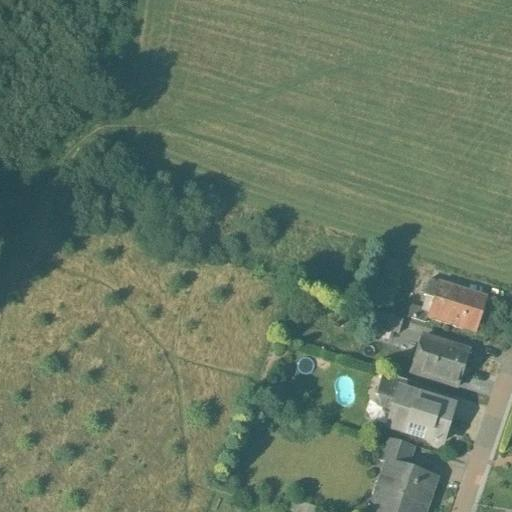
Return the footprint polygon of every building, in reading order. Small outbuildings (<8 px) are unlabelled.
[(486,299),(428,281),(423,296),(433,299),(429,311),(426,319),(475,334),(486,299)] [(429,311),(406,304),(403,316),(425,323),(426,319),(429,311)] [(404,321),(364,309),(360,323),(399,335),(404,321)] [(469,353),(420,338),(410,373),(458,388),(469,353)] [(416,385),(382,375),(375,396),(396,403),(399,393),(412,397),(416,385)] [(412,397),(399,393),(396,403),(388,428),(440,444),(451,409),(412,397)] [(426,511),(437,481),(406,470),(414,449),(388,441),(381,463),(388,465),(376,500),(385,503),(382,511),(426,511)]
